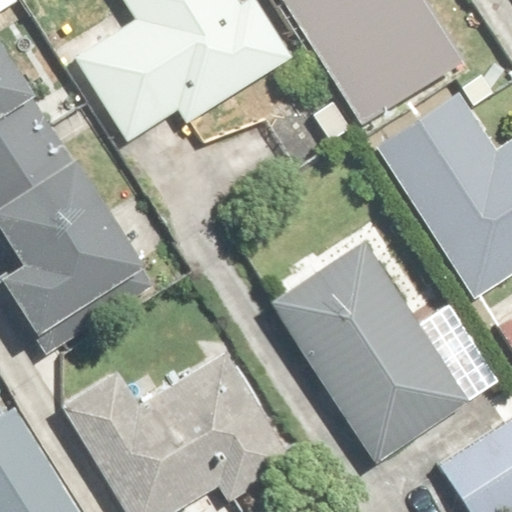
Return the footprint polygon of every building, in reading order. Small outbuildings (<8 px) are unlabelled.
[(182,127),(292,54),(256,0),(249,0),(240,6),(235,0),(117,0),(132,21),(68,63),(124,149),(175,116),(182,127)] [(273,0),(355,129),(461,62),(421,0),(273,0)] [(152,289),(0,41),(0,240),(17,269),(0,279),(0,318),(29,365),(152,289)] [(456,90),(372,145),(472,297),(511,270),(511,140),(496,151),(456,90)] [(360,237),(263,299),(370,464),(466,402),(360,237)] [(511,315),(491,328),(511,362),(511,315)] [(115,368),(55,407),(122,511),(173,511),(218,484),(228,500),(290,460),(222,354),(140,407),(115,368)] [(77,511),(16,403),(0,412),(0,511),(77,511)] [(511,511),(511,422),(437,467),(464,511),(511,511)]
